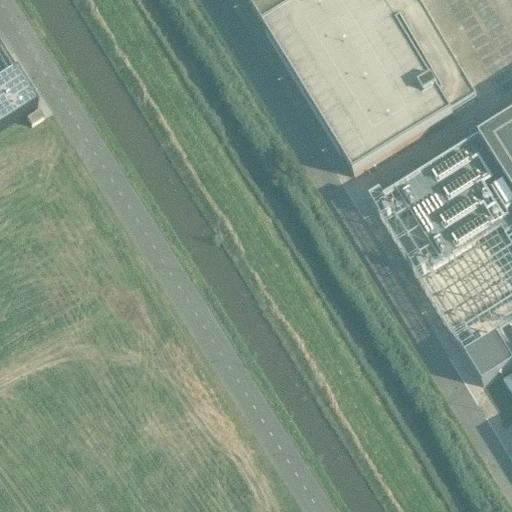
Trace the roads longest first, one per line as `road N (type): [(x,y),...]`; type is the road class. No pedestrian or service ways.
road 1 (unclassified): [(213,0),(511,487)]
road 2 (unclassified): [(317,511),(18,36)]
